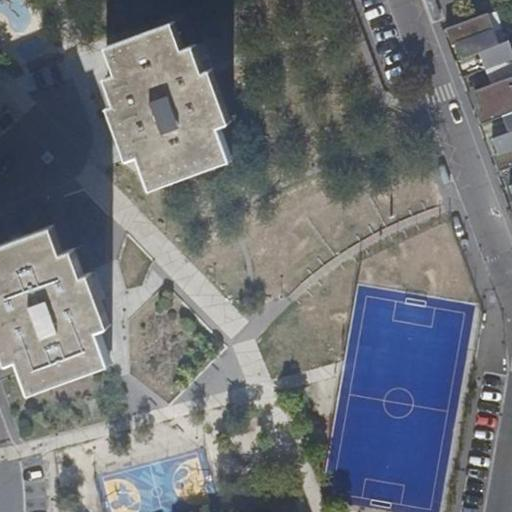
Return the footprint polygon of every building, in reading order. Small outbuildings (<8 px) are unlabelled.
[(0,0),(0,14),(10,14),(10,1),(0,0)] [(486,15),(449,29),(467,76),(484,70),(511,59),(511,39),(497,45),(486,15)] [(228,122),(210,70),(203,72),(194,45),(182,49),(172,23),(119,42),(113,44),(105,47),(115,74),(105,78),(115,104),(107,107),(116,132),(126,159),(138,155),(150,188),(230,159),(218,126),(228,122)] [(511,59),(484,70),(490,86),(473,93),(485,123),(502,117),(511,113),(511,85),(510,80),(511,79),(511,59)] [(511,113),(502,117),(508,133),(491,139),(503,170),(511,167),(511,113)] [(44,230),(0,245),(0,346),(7,364),(17,361),(29,394),(111,365),(97,328),(107,324),(93,287),(79,247),(63,253),(52,227),(44,230)]
